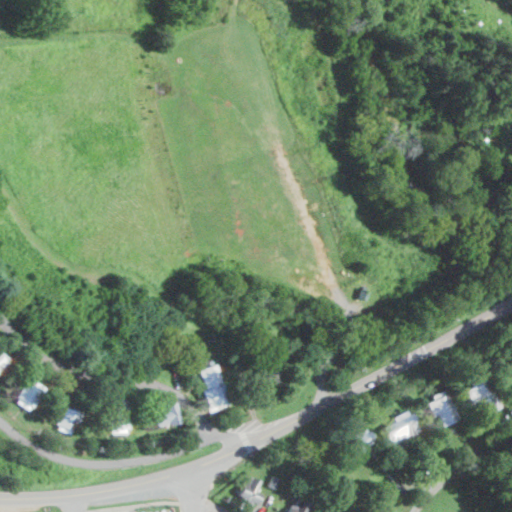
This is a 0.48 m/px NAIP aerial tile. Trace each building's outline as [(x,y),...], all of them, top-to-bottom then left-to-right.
[(272,360),(280,379),(270,383),(269,382),(259,386),(258,384),(256,385),(251,372),(257,370),(256,367),(272,360)] [(214,363),(228,403),(209,409),(201,389),(206,387),(200,368),(213,363),(214,363)] [(501,406),(484,415),(475,399),(471,401),(464,389),(470,386),(468,381),(480,375),(483,379),(486,377),(501,406)] [(17,406),(28,387),(17,380),(5,399),(17,406)] [(19,399),(15,396),(26,380),(42,391),(31,407),(28,405),(26,408),(17,401),(19,399)] [(447,392),(461,421),(441,430),(427,401),(433,399),(430,394),(442,388),(444,393),(447,392)] [(108,396),(127,395),(127,426),(125,426),(125,432),(110,432),(110,427),(109,427),(108,396)] [(169,422),(158,425),(157,422),(155,422),(151,406),(175,400),(180,421),(170,423),(169,422)] [(58,425),(54,423),(62,405),(80,413),(72,431),(69,429),(68,432),(57,427),(58,425)] [(376,425),(386,444),(411,431),(401,412),(376,425)] [(256,502),(252,500),(251,503),(238,498),(239,495),(237,494),(243,481),(245,482),(248,475),(259,480),(255,489),(261,491),(256,502)] [(292,507),(297,498),(312,504),(308,511),(286,511),(289,506),(292,507)] [(301,511),(302,509),(284,501),(279,511),(301,511)]
